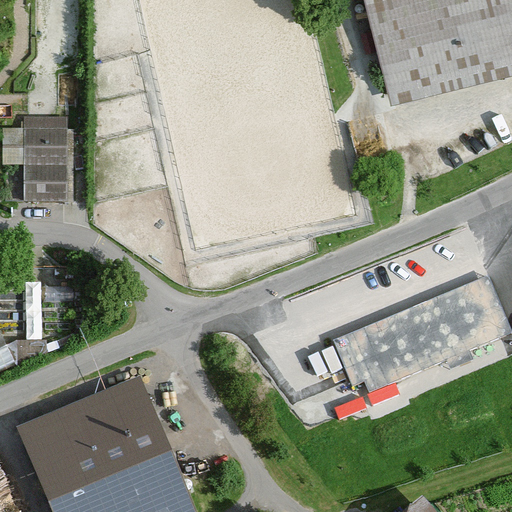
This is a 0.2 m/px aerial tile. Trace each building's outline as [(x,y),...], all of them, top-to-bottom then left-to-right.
[(511,0),(365,0),(385,83),(511,51),(511,0)] [(27,118),(27,202),(63,202),(63,118),(27,118)] [(487,281),(337,343),(353,382),(366,376),(370,386),(447,355),(451,364),(468,357),(464,347),(507,330),(487,281)] [(0,373),(16,366),(0,333),(0,373)] [(19,347),(20,368),(45,357),(45,347),(19,347)] [(192,511),(140,385),(19,435),(50,511),(192,511)]
